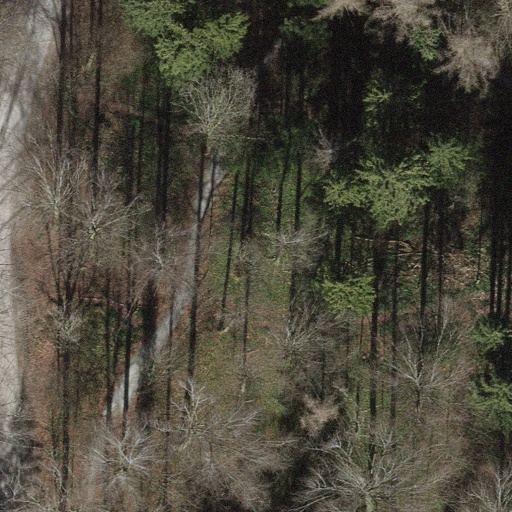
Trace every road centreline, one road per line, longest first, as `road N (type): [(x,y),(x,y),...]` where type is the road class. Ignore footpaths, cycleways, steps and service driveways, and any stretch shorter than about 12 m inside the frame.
road 1 (track): [(16,511),(0,309)]
road 2 (track): [(47,0),(0,167)]
